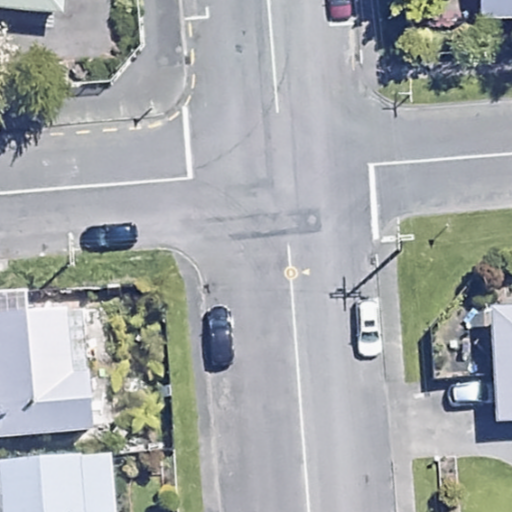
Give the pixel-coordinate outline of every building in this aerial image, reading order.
[(0,0),(0,31),(82,38),(85,0),(0,0)] [(511,0),(483,0),(484,17),(511,15),(511,0)] [(511,305),(488,306),(493,427),(511,426),(511,305)] [(73,314),(0,318),(0,428),(80,423),(73,314)] [(111,511),(108,462),(0,470),(0,511),(111,511)]
